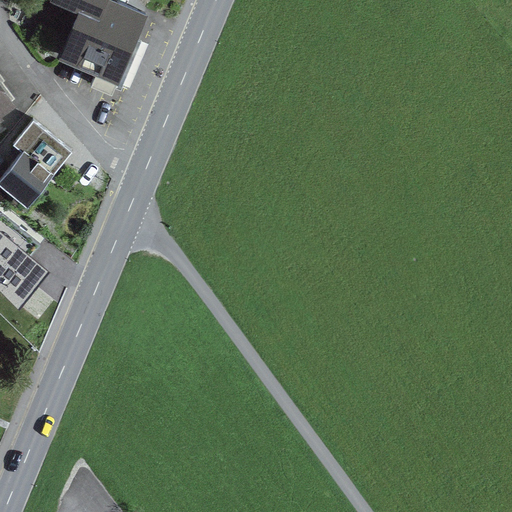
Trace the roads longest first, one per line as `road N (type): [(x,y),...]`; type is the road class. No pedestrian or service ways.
road 1 (primary): [(4,511),(139,185)]
road 2 (residential): [(139,185),(74,124),(0,22)]
road 3 (primary): [(139,185),(216,0)]
